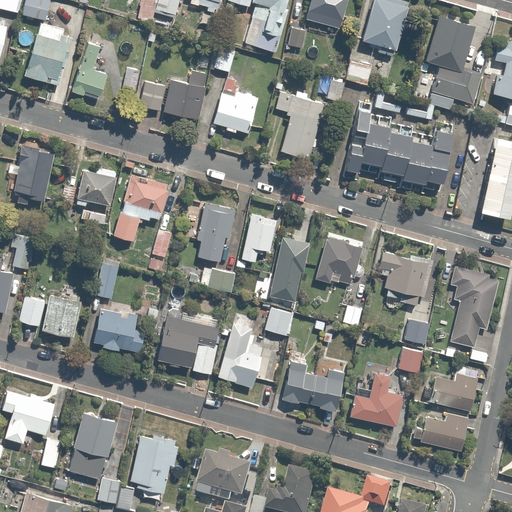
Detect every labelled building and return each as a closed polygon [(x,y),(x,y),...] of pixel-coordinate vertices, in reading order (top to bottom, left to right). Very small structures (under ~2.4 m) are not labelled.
[(20,0),(0,0),(0,7),(18,11),(20,0)] [(24,0),(21,11),(49,18),(53,0),(24,0)] [(150,22),(154,0),(138,0),(135,19),(150,22)] [(174,17),(179,0),(158,0),(155,11),(174,17)] [(187,0),(187,1),(206,6),(206,10),(215,12),(217,0),(187,0)] [(285,7),(286,0),(251,0),(255,1),(243,41),(271,49),(274,38),(278,39),(287,8),(285,7)] [(308,0),(304,20),(341,29),(347,0),(308,0)] [(391,55),(393,47),(397,47),(409,0),(371,0),(362,38),(378,43),(376,50),(391,55)] [(461,68),(475,22),(438,11),(424,57),(461,68)] [(71,28),(40,20),(25,74),(57,83),(71,28)] [(307,26),(288,21),(282,45),(302,49),(307,26)] [(508,46),(495,43),(492,58),(505,61),(502,73),(495,71),(490,92),(511,96),(511,38),(510,38),(508,46)] [(68,90),(84,96),(86,92),(98,97),(108,73),(92,66),(100,46),(88,41),(68,90)] [(230,70),(234,50),(213,45),(209,65),(230,70)] [(473,100),(480,72),(469,69),(468,72),(436,64),(430,89),(473,100)] [(141,69),(125,65),(119,88),(134,92),(141,69)] [(189,81),(168,77),(161,111),(197,117),(205,72),(191,70),(189,81)] [(339,100),(345,76),(331,72),(324,95),(339,100)] [(237,89),(240,79),(226,75),(211,121),(247,133),(259,96),(237,89)] [(160,109),(165,83),(143,79),(138,105),(160,109)] [(296,88),(294,96),(277,92),(273,108),(290,112),(280,150),(310,158),(324,103),(305,99),(307,90),(296,88)] [(386,90),(377,88),(374,105),(400,110),(401,103),(384,100),(386,90)] [(372,103),(357,99),(343,166),(357,169),(359,160),(376,164),(375,168),(401,173),(400,177),(423,182),(424,177),(441,181),(452,130),(433,126),(430,141),(413,137),(414,134),(390,129),(391,124),(369,119),(372,103)] [(434,104),(426,103),(425,108),(405,105),(404,116),(432,120),(434,104)] [(511,199),(511,136),(494,132),(478,209),(509,215),(511,199)] [(28,198),(46,201),(54,148),(19,143),(10,201),(28,204),(28,198)] [(97,165),(96,170),(81,167),(75,202),(112,208),(118,174),(115,174),(116,169),(97,165)] [(140,215),(159,221),(169,183),(132,173),(115,234),(133,239),(140,215)] [(70,210),(74,184),(63,183),(59,209),(70,210)] [(202,203),(193,238),(199,240),(195,256),(219,262),(232,211),(202,203)] [(253,210),(240,256),(256,261),(259,250),(270,253),(280,217),(253,210)] [(172,230),(158,226),(148,265),(162,269),(172,230)] [(9,234),(7,245),(10,246),(6,266),(21,270),(28,238),(9,234)] [(359,241),(326,234),(317,279),(350,286),(359,241)] [(308,243),(280,237),(268,293),(296,299),(308,243)] [(15,271),(2,268),(6,248),(0,246),(0,310),(7,311),(15,271)] [(383,249),(378,273),(385,274),(381,295),(417,303),(427,259),(383,249)] [(111,297),(120,258),(104,254),(95,293),(111,297)] [(456,298),(448,339),(472,344),(476,325),(485,326),(496,277),(488,275),(489,272),(452,264),(448,283),(454,284),(451,297),(456,298)] [(231,294),(235,270),(202,265),(199,289),(231,294)] [(19,320),(40,325),(39,328),(73,336),(82,298),(48,290),(46,299),(25,294),(19,320)] [(287,335),(293,308),(270,303),(264,329),(287,335)] [(362,307),(348,303),(342,326),(356,329),(362,307)] [(119,349),(120,346),(139,350),(144,328),(135,326),(138,312),(99,304),(91,340),(101,342),(100,345),(119,349)] [(157,323),(160,308),(148,305),(145,320),(157,323)] [(430,310),(418,307),(414,325),(404,323),(400,343),(421,348),(430,310)] [(218,340),(198,336),(202,316),(164,309),(155,354),(193,361),(191,368),(212,372),(218,340)] [(328,321),(314,318),(312,329),(326,331),(328,321)] [(256,327),(232,320),(216,375),(250,385),(260,349),(250,346),(256,327)] [(295,355),(299,340),(287,337),(283,352),(295,355)] [(460,345),(436,338),(433,347),(458,353),(460,345)] [(420,349),(402,346),(398,367),(416,370),(420,349)] [(486,353),(463,346),(460,354),(483,361),(486,353)] [(305,367),(306,361),(294,358),(290,357),(280,397),(298,402),(299,399),(318,404),(318,406),(337,411),(347,371),(325,366),(323,372),(305,367)] [(476,370),(457,366),(455,379),(432,375),(427,400),(469,408),(476,370)] [(368,395),(353,392),(348,414),(397,425),(405,393),(388,390),(392,375),(373,370),(368,395)] [(53,400),(8,386),(2,408),(10,410),(2,435),(23,442),(27,429),(43,434),(53,400)] [(100,477),(114,414),(82,407),(68,470),(100,477)] [(468,417),(446,412),(445,418),(424,414),(418,440),(460,450),(468,417)] [(51,467),(58,435),(46,432),(39,464),(51,467)] [(159,492),(164,493),(170,464),(173,464),(178,441),(139,433),(129,478),(137,480),(136,487),(143,488),(142,495),(158,498),(159,492)] [(229,501),(232,492),(243,495),(251,463),(202,451),(194,483),(199,484),(197,493),(229,501)] [(276,490),(270,489),(267,499),(265,509),(277,511),(309,511),(319,476),(289,468),(284,486),(277,485),(276,490)] [(362,500),(330,491),(323,511),(367,511),(370,502),(386,507),(393,482),(369,475),(362,500)] [(115,502),(119,479),(101,476),(98,500),(115,502)] [(68,511),(73,499),(24,485),(16,511),(68,511)] [(262,511),(263,508),(265,498),(254,496),(251,511),(262,511)] [(397,511),(426,511),(427,507),(399,502),(397,511)]
